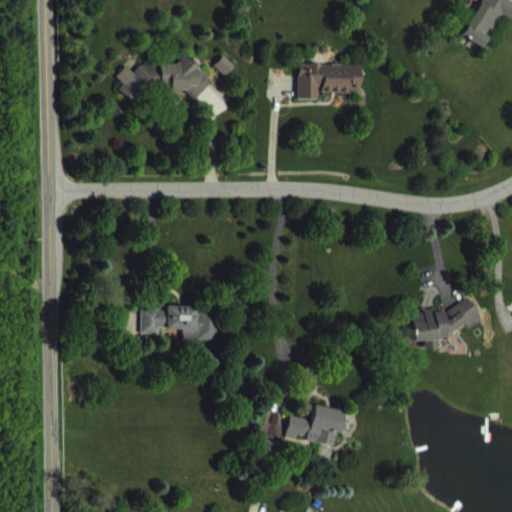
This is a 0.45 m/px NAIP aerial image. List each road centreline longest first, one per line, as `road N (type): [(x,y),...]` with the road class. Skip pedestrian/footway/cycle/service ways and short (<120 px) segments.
road 1 (secondary): [(55,511),(45,0)]
road 2 (residential): [(511,183),(469,201),(422,205),(315,190),(52,191)]
